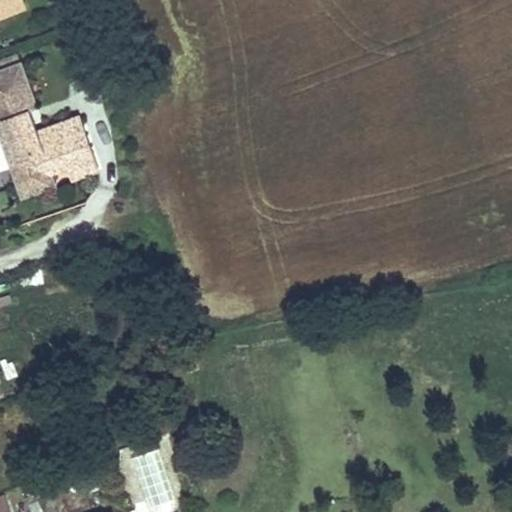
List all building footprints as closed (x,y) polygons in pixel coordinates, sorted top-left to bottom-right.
[(0,0),(0,14),(24,5),(22,0),(0,0)] [(18,61),(0,67),(0,119),(16,160),(21,158),(25,170),(20,172),(28,193),(55,183),(51,173),(47,163),(63,157),(56,138),(81,128),(76,115),(35,130),(27,109),(35,106),(18,61)] [(0,139),(21,196),(28,193),(20,172),(25,170),(21,158),(16,160),(0,119),(0,139)] [(81,128),(56,138),(63,157),(47,163),(51,173),(67,167),(71,178),(97,168),(81,128)] [(177,497),(161,451),(133,461),(149,507),(177,497)] [(0,511),(11,511),(5,492),(0,493),(0,511)]
